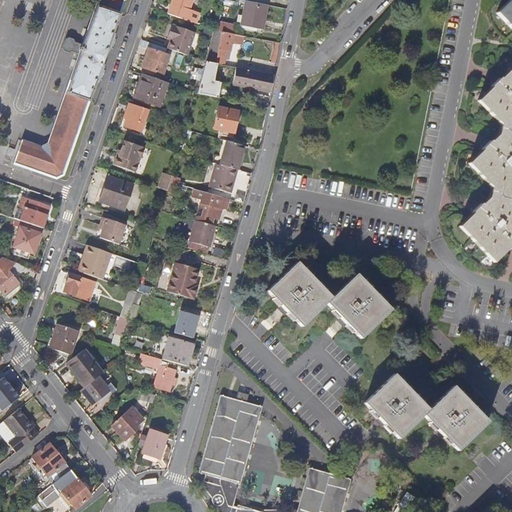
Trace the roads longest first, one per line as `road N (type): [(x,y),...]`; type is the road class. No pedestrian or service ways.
road 1 (residential): [(284,72),(178,489)]
road 2 (residential): [(77,196),(144,0)]
road 3 (residential): [(137,492),(18,352)]
road 4 (residential): [(18,352),(77,196)]
